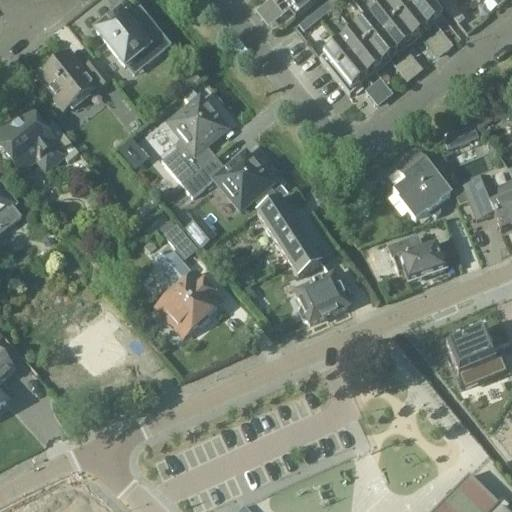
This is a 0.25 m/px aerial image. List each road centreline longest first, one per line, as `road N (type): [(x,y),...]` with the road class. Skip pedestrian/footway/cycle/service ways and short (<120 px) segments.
road 1 (residential): [(99,448),(492,277)]
road 2 (residential): [(375,136),(349,144),(326,133),(219,0)]
road 3 (residential): [(375,136),(511,30)]
